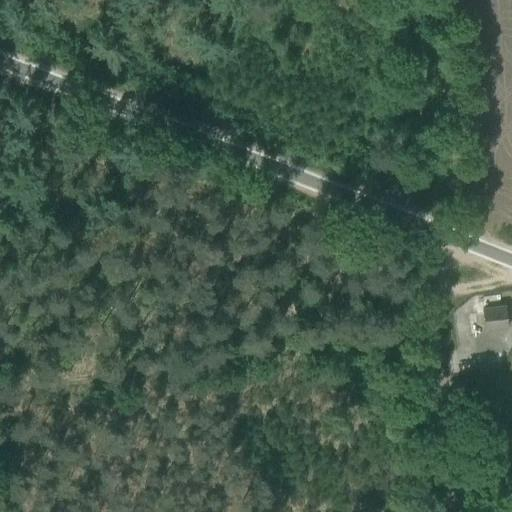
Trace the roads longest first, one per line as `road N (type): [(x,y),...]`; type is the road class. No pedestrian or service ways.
road 1 (unclassified): [(511,261),(0,53)]
road 2 (track): [(458,511),(434,325)]
